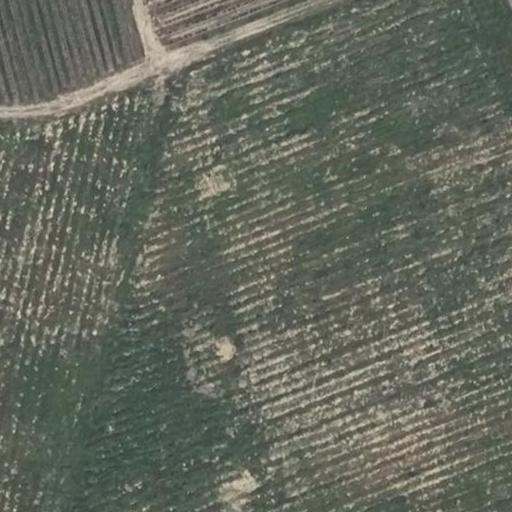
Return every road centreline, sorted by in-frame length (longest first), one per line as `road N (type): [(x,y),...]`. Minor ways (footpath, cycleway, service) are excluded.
road 1 (track): [(145,0),(155,37),(175,64),(73,511)]
road 2 (track): [(0,109),(35,112),(335,0)]
